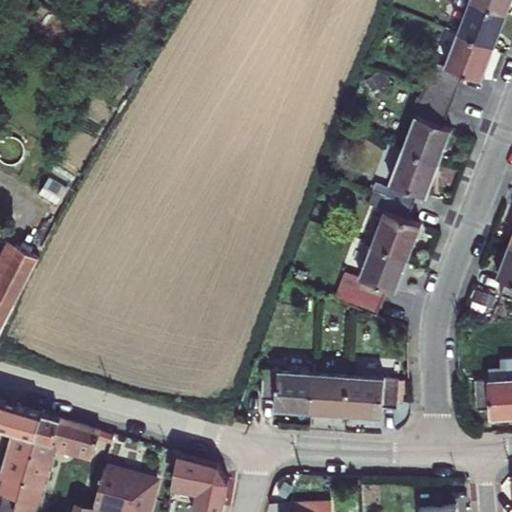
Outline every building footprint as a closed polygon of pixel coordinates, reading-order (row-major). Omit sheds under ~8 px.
[(477,0),(472,0),(460,31),(496,45),(502,28),(508,12),(477,0)] [(511,0),(477,0),(508,12),(511,0)] [(433,74),(459,85),(465,70),(483,77),(489,61),(496,45),(460,31),(448,64),(438,60),(433,74)] [(433,74),(428,87),(454,97),(459,85),(433,74)] [(454,97),(428,87),(423,100),(450,110),(454,97)] [(450,110),(423,100),(405,147),(441,160),(447,144),(454,127),(445,123),(450,110)] [(441,160),(405,147),(387,194),(415,204),(419,191),(428,194),(434,177),(441,160)] [(387,194),(383,206),(387,207),(374,242),(410,256),(416,239),(423,222),(410,217),(415,204),(387,194)] [(383,299),(388,285),(397,289),(403,272),(410,256),(374,242),(362,274),(348,269),(337,296),(351,302),(357,288),(383,299)] [(511,242),(499,275),(508,279),(506,285),(503,291),(511,294),(511,242)] [(0,334),(31,275),(39,258),(14,245),(0,273),(0,334)] [(351,302),(355,304),(378,313),(383,299),(357,288),(351,302)] [(511,415),(511,356),(508,357),(510,376),(477,379),(479,407),(494,406),(495,416),(511,415)] [(313,409),(315,371),(265,368),(263,397),(278,397),(278,407),(295,408),(313,409)] [(348,411),(350,373),(315,371),(313,409),(330,410),(348,411)] [(350,373),(348,411),(366,412),(383,413),(384,404),(398,404),(400,376),(350,373)] [(4,399),(0,414),(0,427),(13,431),(2,468),(0,467),(0,489),(6,491),(0,511),(14,511),(16,506),(45,411),(24,405),(4,399)] [(45,411),(16,506),(35,511),(39,511),(60,442),(94,454),(102,427),(73,419),(45,411)] [(221,511),(230,478),(220,462),(182,451),(175,483),(200,487),(194,511),(221,511)] [(107,463),(95,506),(118,511),(147,511),(157,478),(132,470),(107,463)] [(93,511),(96,499),(78,494),(73,511),(93,511)] [(327,511),(327,499),(293,500),(293,511),(327,511)]
